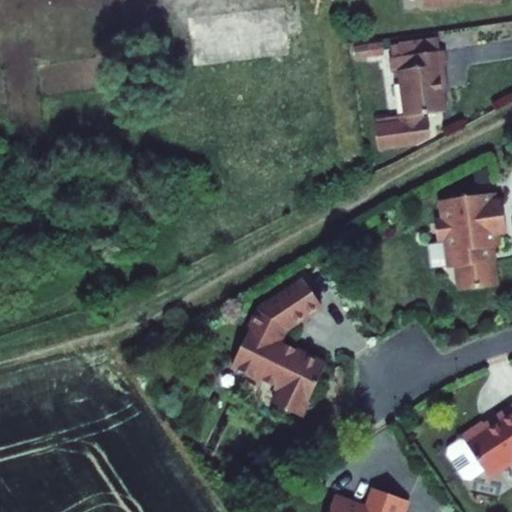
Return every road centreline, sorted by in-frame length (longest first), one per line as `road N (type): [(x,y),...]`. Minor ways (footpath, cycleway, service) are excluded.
road 1 (track): [(0,364),(101,334),(511,119)]
road 2 (residential): [(511,339),(376,398)]
